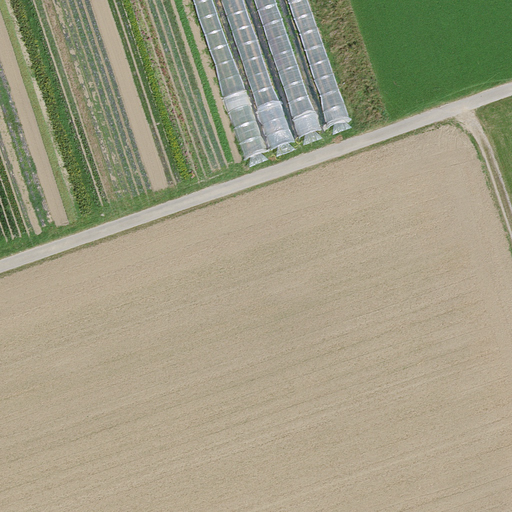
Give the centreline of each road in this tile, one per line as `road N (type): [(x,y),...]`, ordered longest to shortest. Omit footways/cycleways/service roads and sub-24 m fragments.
road 1 (track): [(0,262),(511,85)]
road 2 (track): [(511,224),(481,134),(460,103)]
